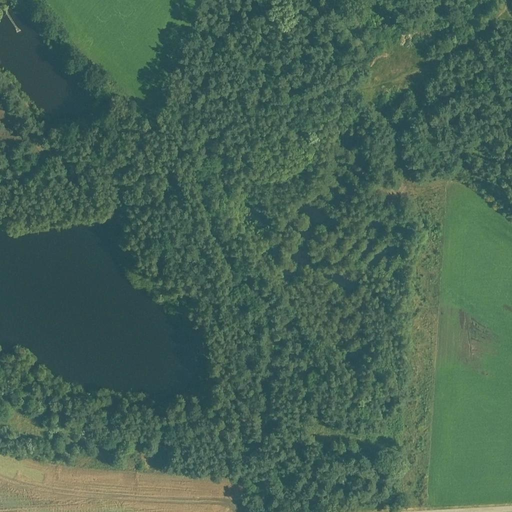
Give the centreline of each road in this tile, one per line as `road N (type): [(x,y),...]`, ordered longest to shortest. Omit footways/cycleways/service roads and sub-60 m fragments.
road 1 (track): [(356,511),(266,433),(234,370),(265,298),(325,254),(372,198),(417,188)]
road 2 (track): [(501,0),(479,34),(392,89),(387,110),(417,188)]
